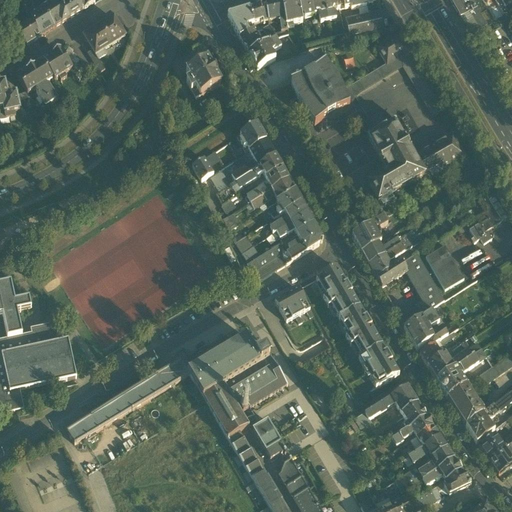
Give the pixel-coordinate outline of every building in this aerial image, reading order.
[(82,12),(74,0),(61,0),(58,3),(69,20),(82,12)] [(74,0),(82,12),(94,4),(91,0),(74,0)] [(302,24),(300,18),(296,0),(294,0),(280,3),(286,28),(287,28),(294,26),(302,24)] [(314,18),(314,17),(309,0),(296,0),(300,18),(304,17),(304,20),(314,18)] [(321,24),(328,22),(323,0),(309,0),(314,17),(316,16),(315,14),(319,13),(321,15),(319,17),(321,24)] [(337,12),(339,11),(336,0),(323,0),(328,22),(337,20),(335,14),(332,13),(333,10),(336,9),(337,12)] [(351,11),(359,10),(356,0),(336,0),(339,11),(345,10),(351,9),(351,11)] [(375,0),(356,0),(359,10),(366,8),(365,6),(371,4),(376,3),(375,0)] [(449,0),(460,18),(467,14),(459,0),(449,0)] [(468,8),(472,6),(468,0),(459,0),(467,14),(470,13),(470,12),(468,8)] [(57,2),(43,10),(55,29),(69,20),(58,3),(57,2)] [(287,32),(286,28),(280,3),(264,7),(268,24),(268,25),(279,22),(281,33),(287,32)] [(263,26),(268,24),(264,7),(254,9),(249,11),(254,26),(255,30),(257,33),(260,32),(258,26),(258,27),(257,25),(260,24),(260,26),(263,25),(263,26)] [(359,10),(361,19),(368,17),(366,8),(359,10)] [(487,25),(477,8),(470,12),(470,13),(475,23),(479,30),(487,25)] [(30,19),(31,21),(41,37),(55,29),(43,10),(30,19)] [(246,28),(254,26),(249,11),(231,16),(229,21),(239,39),(249,34),(246,28)] [(467,14),(460,18),(466,28),(475,23),(470,13),(467,14)] [(348,37),(349,41),(383,32),(380,14),(368,17),(361,19),(346,22),(349,37),(348,37)] [(125,26),(119,16),(114,19),(120,29),(125,26)] [(100,28),(111,46),(125,38),(120,29),(114,19),(100,28)] [(27,47),(41,37),(31,21),(16,30),(27,47)] [(475,23),(466,28),(471,37),(480,31),(479,30),(475,23)] [(479,30),(480,31),(484,37),(491,33),(487,25),(479,30)] [(93,52),(98,60),(99,60),(107,55),(104,51),(111,46),(100,28),(84,38),(93,52)] [(270,42),(275,39),(273,36),(269,30),(264,31),(270,42)] [(239,39),(246,51),(260,43),(258,40),(259,39),(258,38),(257,38),(255,35),(253,32),(249,34),(239,39)] [(398,60),(403,58),(407,55),(409,54),(398,36),(376,50),(387,67),(398,60)] [(264,46),(262,47),(248,55),(257,71),(275,60),(272,54),(273,52),(274,53),(281,49),(276,40),(275,39),(270,42),(264,46)] [(262,47),(260,43),(246,51),(248,55),(262,47)] [(63,57),(68,60),(72,53),(73,51),(69,48),(63,57)] [(72,72),(60,52),(53,57),(43,63),(53,79),(55,82),(59,80),(61,83),(67,79),(65,76),(72,72)] [(88,55),(99,74),(105,70),(99,60),(98,60),(93,52),(88,55)] [(76,56),(72,53),(68,60),(66,62),(71,64),(75,58),(76,56)] [(413,64),(407,55),(403,58),(408,67),(413,64)] [(79,61),(75,58),(71,64),(69,66),(74,69),(79,61)] [(403,58),(398,60),(403,69),(421,98),(430,93),(413,64),(408,67),(403,58)] [(387,67),(343,94),(345,99),(333,104),(333,106),(332,109),(325,113),(324,114),(327,118),(326,119),(329,121),(349,109),(356,99),(403,69),(398,60),(387,67)] [(187,84),(196,100),(221,86),(216,77),(217,76),(214,69),(212,70),(207,61),(186,73),(191,81),(187,84)] [(43,63),(34,69),(27,73),(17,79),(26,94),(27,96),(36,90),(37,93),(36,93),(36,94),(36,95),(45,109),(57,101),(48,87),(48,86),(47,86),(46,87),(45,85),(53,79),(43,63)] [(72,72),(77,75),(81,69),(82,67),(78,64),(72,72)] [(304,111),(315,127),(326,119),(327,118),(324,114),(325,113),(332,109),(333,106),(333,104),(345,99),(343,94),(341,90),(335,80),(324,65),(312,73),(312,74),(305,78),(304,78),(291,84),(298,101),(304,111)] [(85,71),(81,69),(77,75),(75,77),(80,80),(84,73),(85,71)] [(89,77),(84,73),(80,80),(78,83),(83,86),(89,77)] [(4,85),(0,86),(0,120),(15,117),(15,114),(19,113),(19,112),(17,104),(17,103),(16,97),(16,96),(7,98),(4,85)] [(421,98),(433,118),(442,112),(430,93),(421,98)] [(30,99),(27,96),(26,94),(16,97),(17,103),(30,99)] [(17,104),(19,112),(27,110),(25,103),(17,104)] [(368,185),(378,203),(424,177),(424,176),(429,174),(439,167),(442,171),(465,158),(452,137),(414,159),(410,152),(405,143),(394,124),(393,125),(387,113),(361,128),(368,139),(367,140),(377,157),(376,158),(383,170),(383,169),(386,175),(368,185)] [(246,149),(249,154),(266,143),(257,127),(240,138),(242,142),(240,143),(241,145),(242,148),(244,151),(246,149)] [(231,144),(237,152),(242,148),(241,145),(240,143),(242,142),(240,138),(231,144)] [(231,177),(236,184),(275,160),(266,143),(249,154),(252,159),(256,166),(254,167),(253,165),(252,165),(248,167),(231,177)] [(245,153),(244,151),(242,148),(237,152),(231,144),(229,146),(237,159),(245,153)] [(249,154),(243,158),(246,163),(252,159),(249,154)] [(220,163),(217,158),(212,162),(210,158),(204,162),(209,170),(220,163)] [(238,171),(246,166),(242,158),(234,163),(238,171)] [(248,167),(252,165),(253,165),(254,167),(256,166),(252,159),(246,163),(243,158),(242,158),(246,166),(248,167)] [(282,171),(275,160),(236,184),(240,191),(260,178),(260,176),(260,175),(262,174),(266,181),(282,171)] [(192,169),(201,183),(213,176),(209,170),(204,162),(192,169)] [(442,172),(442,171),(439,167),(429,174),(431,179),(442,172)] [(266,181),(265,182),(269,188),(266,189),(265,188),(261,191),(247,200),(250,205),(288,182),(282,171),(266,181)] [(226,190),(229,188),(225,181),(221,174),(210,180),(219,194),(226,190)] [(231,177),(225,181),(229,188),(236,184),(231,177)] [(295,193),(288,182),(250,205),(254,212),(272,200),(272,199),(272,198),(274,197),(278,204),(295,193)] [(258,187),(261,191),(265,188),(266,189),(269,188),(265,182),(258,186),(258,187)] [(233,194),(235,195),(241,193),(240,191),(236,184),(229,188),(226,190),(230,196),(233,194)] [(215,197),(222,209),(231,203),(237,199),(235,195),(233,194),(230,196),(226,190),(219,194),(215,197)] [(271,216),(274,221),(284,214),(301,204),(295,193),(278,204),(277,205),(280,210),(271,216)] [(485,196),(499,222),(504,220),(490,193),(485,196)] [(486,232),(500,223),(485,197),(475,203),(481,213),(470,220),(473,226),(467,229),(475,242),(479,240),(483,245),(491,240),(486,232)] [(236,210),(231,203),(222,209),(221,209),(226,216),(236,210)] [(273,228),(276,234),(307,215),(301,204),(284,214),(287,219),(273,228)] [(249,215),(254,212),(250,205),(245,209),(249,215)] [(343,222),(345,226),(354,222),(348,212),(345,214),(340,217),(343,222)] [(307,215),(276,234),(280,241),(294,232),(297,236),(313,226),(307,215)] [(223,222),(229,234),(238,228),(232,217),(223,222)] [(384,220),(371,227),(373,231),(375,229),(376,232),(378,230),(379,232),(388,227),(384,220)] [(320,240),(313,226),(297,236),(301,245),(299,246),(299,247),(290,253),(287,255),(292,263),(319,246),(320,240)] [(352,238),(361,255),(378,246),(381,244),(375,234),(373,231),(371,227),(352,238)] [(412,232),(401,239),(404,245),(416,238),(412,232)] [(418,237),(416,238),(404,245),(401,247),(405,253),(421,243),(418,237)] [(235,245),(242,256),(251,250),(244,239),(235,245)] [(384,252),(382,253),(384,258),(401,247),(397,241),(383,250),(384,252)] [(299,246),(297,243),(288,249),(290,253),(299,247),(299,246)] [(419,261),(440,297),(470,277),(449,243),(419,261)] [(247,267),(257,285),(292,263),(287,255),(282,253),(282,246),(259,260),(248,267),(247,267)] [(368,267),(384,258),(382,253),(378,246),(361,255),(368,267)] [(401,247),(384,258),(388,264),(405,253),(401,247)] [(224,253),(231,265),(236,262),(229,250),(224,253)] [(252,250),(251,250),(242,256),(248,267),(259,260),(252,250)] [(423,302),(430,313),(432,311),(444,303),(440,297),(419,261),(416,256),(401,265),(407,274),(423,302)] [(384,258),(368,267),(376,281),(392,271),(388,264),(384,258)] [(401,265),(392,271),(376,281),(381,290),(407,274),(401,265)] [(326,298),(331,307),(339,321),(359,309),(336,269),(316,281),(326,298)] [(0,317),(2,318),(7,340),(22,337),(17,314),(29,311),(31,311),(29,301),(27,301),(15,304),(14,302),(11,285),(0,287),(0,317)] [(298,291),(275,304),(286,325),(310,312),(298,291)] [(331,307),(326,298),(323,300),(328,309),(331,307)] [(416,307),(422,317),(430,313),(423,302),(416,307)] [(348,337),(354,346),(361,359),(382,347),(359,309),(339,321),(348,337)] [(422,317),(421,318),(426,327),(429,326),(431,329),(439,324),(432,311),(430,313),(422,317)] [(428,344),(431,349),(434,347),(445,340),(448,338),(445,333),(443,329),(432,337),(426,327),(421,318),(404,329),(417,351),(428,344)] [(0,396),(10,394),(1,356),(58,344),(54,325),(33,330),(30,330),(31,335),(22,337),(7,340),(0,341),(0,396)] [(448,338),(453,334),(458,331),(456,326),(445,333),(448,338)] [(445,340),(448,344),(456,339),(453,334),(448,338),(445,340)] [(354,346),(348,337),(345,338),(351,347),(354,346)] [(189,378),(202,399),(214,392),(223,387),(269,359),(265,353),(257,358),(246,339),(222,353),(211,360),(188,374),(187,374),(189,378)] [(434,347),(438,353),(449,346),(448,344),(445,340),(434,347)] [(1,356),(10,394),(20,392),(77,380),(68,342),(58,344),(1,356)] [(460,346),(464,352),(470,348),(466,343),(460,346)] [(466,353),(471,359),(481,352),(477,346),(466,353)] [(382,347),(361,359),(358,361),(364,370),(367,369),(372,378),(370,380),(376,390),(378,388),(379,389),(392,382),(392,381),(399,376),(382,347)] [(420,356),(427,369),(441,359),(438,353),(434,347),(431,349),(420,356)] [(471,359),(455,370),(460,379),(487,360),(481,352),(471,359)] [(452,365),(450,366),(453,371),(455,370),(471,359),(466,353),(451,364),(452,365)] [(436,383),(453,371),(450,366),(445,357),(441,359),(427,369),(436,383)] [(269,359),(223,387),(241,416),(243,415),(239,408),(245,404),(249,411),(287,388),(270,359),(269,359)] [(509,372),(511,370),(511,365),(507,359),(502,362),(509,372)] [(66,433),(75,447),(83,442),(95,434),(189,378),(187,374),(188,374),(181,361),(154,378),(154,379),(94,416),(66,433)] [(503,376),(509,372),(502,362),(496,366),(503,376)] [(498,380),(503,376),(496,366),(491,370),(498,380)] [(436,383),(447,400),(465,387),(460,379),(455,370),(453,371),(436,383)] [(493,383),(498,380),(491,370),(486,373),(493,383)] [(488,387),(493,383),(486,373),(481,377),(488,387)] [(482,391),(488,387),(481,377),(475,381),(482,391)] [(202,399),(228,442),(248,429),(241,416),(223,387),(214,392),(202,399)] [(447,400),(465,428),(483,414),(465,387),(447,400)] [(395,405),(401,416),(417,405),(407,388),(364,415),(368,422),(369,422),(395,405)] [(20,392),(10,394),(0,396),(0,416),(24,411),(20,392)] [(511,400),(508,395),(498,403),(504,410),(511,403),(511,400)] [(491,419),(504,410),(498,403),(483,414),(487,420),(487,418),(491,419)] [(401,416),(403,419),(420,408),(417,405),(401,416)] [(426,419),(420,408),(403,419),(406,422),(402,424),(403,426),(401,428),(400,427),(391,433),(395,439),(426,419)] [(494,432),(487,420),(483,414),(465,428),(476,445),(494,432)] [(354,422),(360,431),(370,424),(369,422),(368,422),(364,415),(354,422)] [(413,434),(417,439),(432,429),(426,419),(395,439),(392,441),(396,448),(403,443),(403,442),(412,436),(411,435),(413,434)] [(253,432),(270,462),(285,453),(267,424),(253,432)] [(417,439),(416,439),(423,450),(439,439),(432,429),(417,439)] [(95,434),(83,442),(84,444),(96,437),(95,434)] [(261,471),(239,435),(228,442),(238,458),(243,467),(247,474),(249,478),(261,471)] [(488,463),(504,451),(501,447),(494,437),(479,449),(488,463)] [(427,454),(431,460),(447,451),(439,439),(423,450),(417,454),(408,460),(412,467),(426,458),(425,456),(427,454)] [(417,454),(423,450),(416,439),(410,443),(417,454)] [(418,485),(422,482),(454,462),(447,451),(431,460),(435,466),(433,468),(432,466),(431,466),(417,475),(418,475),(415,477),(413,478),(418,485)] [(511,461),(504,451),(488,463),(499,477),(511,467),(511,461)] [(238,470),(243,467),(238,458),(233,461),(238,470)] [(356,461),(352,463),(355,468),(362,464),(359,459),(356,461)] [(412,467),(408,460),(403,463),(407,470),(412,467)] [(431,460),(412,473),(415,477),(418,475),(417,475),(431,466),(432,466),(433,468),(435,466),(431,460)] [(280,477),(287,489),(301,481),(290,462),(289,462),(289,464),(284,467),(280,477)] [(443,479),(446,484),(462,473),(454,462),(422,482),(426,489),(440,481),(439,478),(441,477),(443,479)] [(263,474),(261,471),(249,478),(251,481),(263,474)] [(358,473),(364,484),(368,482),(362,471),(358,473)] [(413,478),(415,477),(412,473),(395,484),(401,495),(404,494),(418,485),(413,478)] [(469,485),(462,473),(446,484),(445,484),(444,485),(446,488),(444,490),(445,492),(449,498),(468,488),(469,485)] [(248,485),(252,482),(251,481),(249,478),(247,474),(242,476),(248,485)] [(285,511),(263,474),(251,481),(252,482),(254,486),(257,490),(268,509),(269,511),(285,511)] [(308,492),(301,481),(287,489),(294,501),(308,492)] [(436,489),(439,494),(445,492),(444,490),(446,488),(444,485),(436,489)] [(248,495),(257,490),(254,486),(246,491),(248,495)] [(436,489),(430,492),(436,504),(442,501),(439,494),(436,489)] [(319,511),(308,492),(294,501),(300,511),(319,511)] [(409,504),(413,511),(420,511),(436,504),(430,492),(409,504)] [(388,501),(392,507),(393,511),(410,511),(404,501),(396,505),(395,502),(391,495),(389,496),(388,494),(385,496),(388,501)] [(376,507),(377,509),(378,511),(382,511),(392,507),(388,501),(376,507)]
